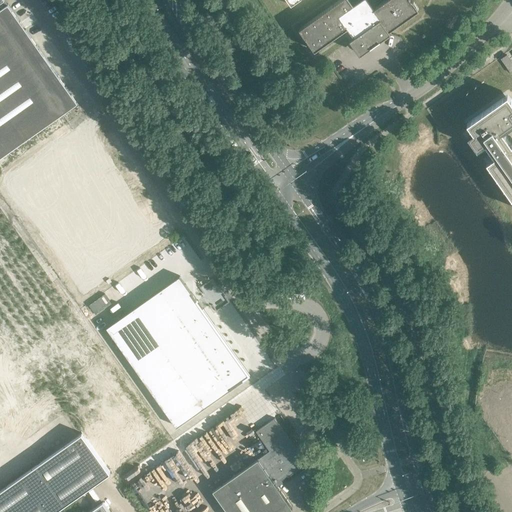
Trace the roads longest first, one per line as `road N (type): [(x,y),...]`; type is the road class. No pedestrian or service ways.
road 1 (unclassified): [(242,298),(29,0)]
road 2 (secondary): [(428,487),(395,356),(363,281),(299,186)]
road 3 (secondary): [(275,193),(344,292),(375,374),(399,486)]
road 4 (secondary): [(145,0),(193,83),(275,193)]
road 5 (secondary): [(288,172),(176,0)]
road 6 (unclassified): [(366,125),(508,12)]
road 7 (unclassified): [(242,298),(299,302),(324,318),(320,346),(304,355),(277,349)]
